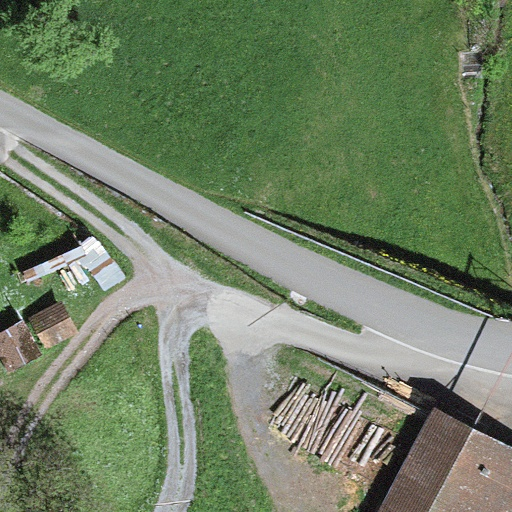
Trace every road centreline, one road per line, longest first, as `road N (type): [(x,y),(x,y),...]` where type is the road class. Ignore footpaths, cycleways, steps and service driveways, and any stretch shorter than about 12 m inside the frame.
road 1 (unclassified): [(0,107),(423,332),(511,360)]
road 2 (track): [(423,332),(347,347),(163,277),(183,460),(164,511)]
road 3 (track): [(0,477),(6,458),(163,277),(106,225),(0,155)]
road 4 (track): [(232,303),(254,437),(286,499)]
